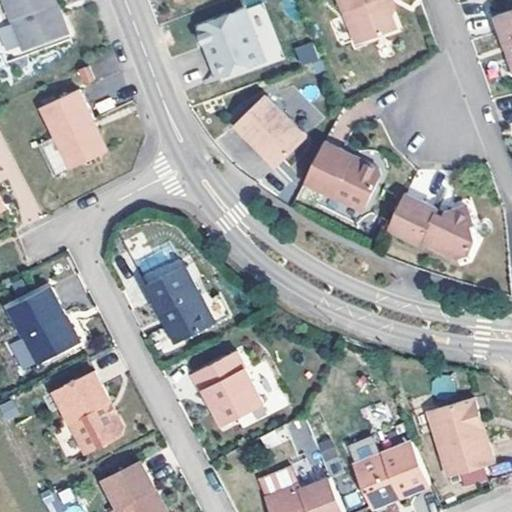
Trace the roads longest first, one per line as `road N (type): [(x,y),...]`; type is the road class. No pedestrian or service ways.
road 1 (residential): [(214,511),(79,244),(93,213),(189,165)]
road 2 (tertiary): [(189,165),(264,248),(317,284),(399,317),(511,336)]
road 3 (residential): [(442,0),(511,202)]
road 4 (tertiary): [(125,0),(189,165)]
